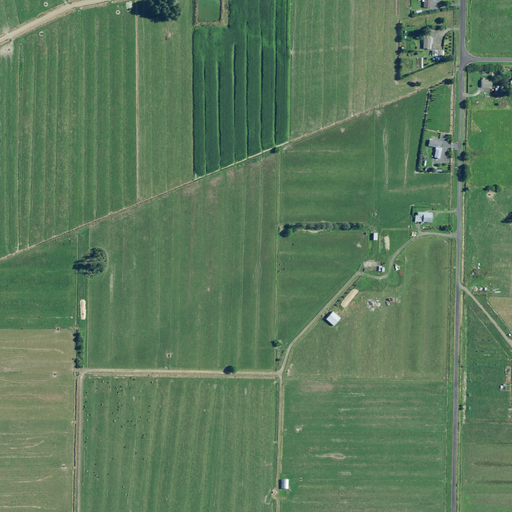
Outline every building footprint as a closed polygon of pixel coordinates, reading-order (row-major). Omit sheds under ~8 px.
[(491,88),(491,80),(481,79),(481,87),(491,88)] [(442,142),(429,139),(428,146),(436,147),(434,157),(439,158),(441,148),(442,142)] [(432,213),(417,212),(417,216),(415,215),(415,222),(431,222),(432,213)] [(405,258),(396,258),(396,266),(402,267),(402,268),(405,268),(405,258)] [(340,318),(332,312),(325,319),(333,326),(340,318)]
